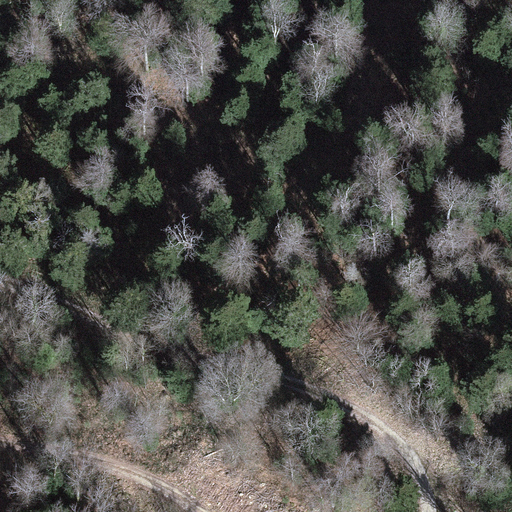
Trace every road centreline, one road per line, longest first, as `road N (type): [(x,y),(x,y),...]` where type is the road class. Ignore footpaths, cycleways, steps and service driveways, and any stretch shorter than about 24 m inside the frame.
road 1 (track): [(0,277),(143,338),(349,402),(389,426),(418,457),(431,511)]
road 2 (track): [(0,426),(32,431),(204,511)]
